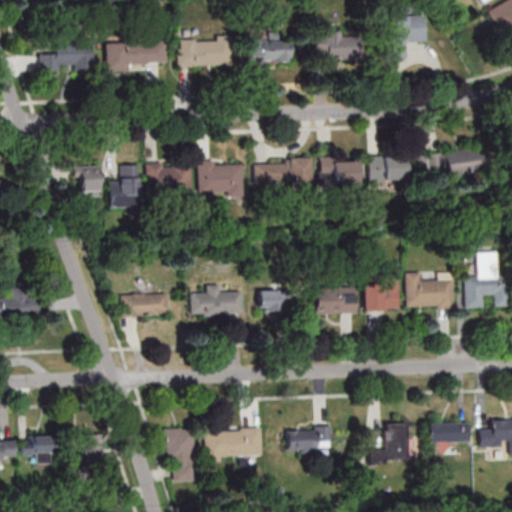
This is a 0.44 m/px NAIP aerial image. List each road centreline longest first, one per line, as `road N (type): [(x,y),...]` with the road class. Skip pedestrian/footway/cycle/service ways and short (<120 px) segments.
road 1 (residential): [(511,86),(403,111),(0,123)]
road 2 (residential): [(511,360),(0,382)]
road 3 (residential): [(154,511),(115,378),(20,123),(0,35)]
